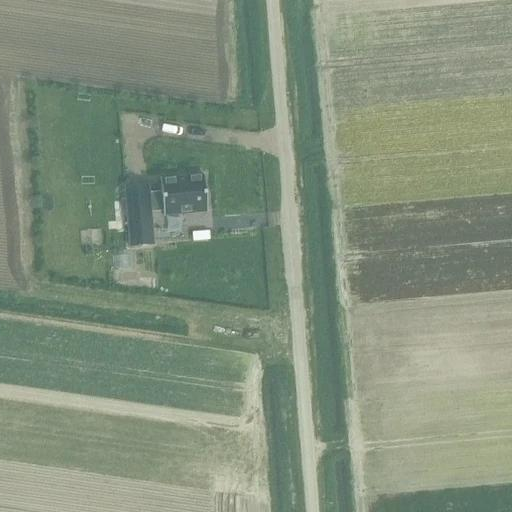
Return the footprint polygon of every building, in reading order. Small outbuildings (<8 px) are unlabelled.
[(148,185),(124,187),(129,247),(153,245),(150,213),(162,212),(162,216),(206,212),(203,176),(159,180),(160,192),(148,193),(148,185)] [(254,221),(253,242),(271,242),(272,222),(254,221)] [(222,262),(196,262),(196,285),(249,284),(249,248),(221,249),(222,262)] [(189,280),(191,265),(179,264),(177,279),(189,280)] [(253,310),(253,288),(224,288),(224,310),(253,310)]
